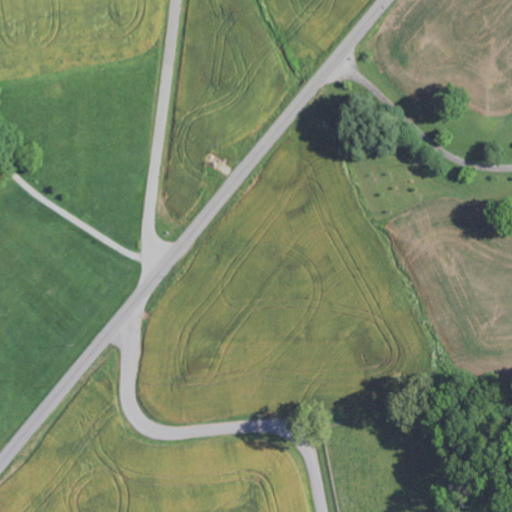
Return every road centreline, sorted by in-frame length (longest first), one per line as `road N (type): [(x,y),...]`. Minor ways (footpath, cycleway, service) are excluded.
road 1 (secondary): [(0,464),(386,0)]
road 2 (residential): [(325,511),(317,465),(298,432),(260,423),(174,432),(144,422),(131,391),(138,299)]
road 3 (residential): [(167,265),(152,247),(148,214),(175,0)]
